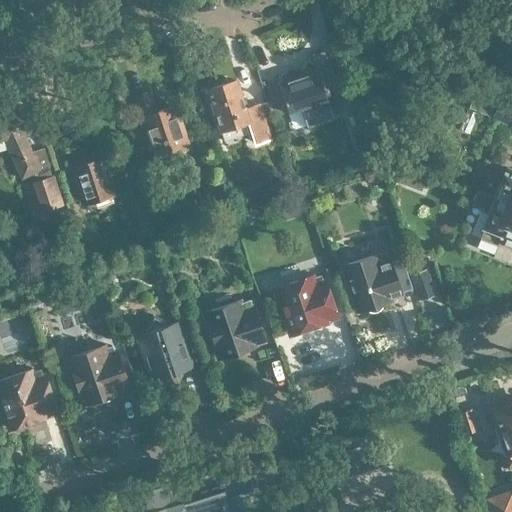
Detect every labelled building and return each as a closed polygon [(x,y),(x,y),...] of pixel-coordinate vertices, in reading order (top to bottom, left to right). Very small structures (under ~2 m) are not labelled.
[(266,85),(271,101),(274,111),(275,114),(288,110),(289,112),(300,108),(306,125),(333,116),(327,99),(322,86),(336,80),(326,50),(311,54),(315,69),(279,80),(279,81),(266,85)] [(270,112),(274,111),(271,101),(261,104),(260,103),(245,108),(236,79),(207,89),(224,140),(250,132),(254,144),(272,138),(272,136),(278,134),(270,112)] [(491,118),(511,126),(511,106),(498,100),(498,101),(475,91),(469,108),(491,117),(491,118)] [(156,159),(187,148),(174,105),(154,112),(148,92),(135,96),(156,159)] [(24,133),(27,132),(20,110),(0,116),(0,140),(3,140),(21,179),(35,172),(38,179),(31,182),(41,211),(63,204),(53,175),(51,175),(48,167),(49,166),(43,148),(32,151),(24,133)] [(110,175),(114,173),(107,156),(73,168),(85,204),(117,194),(110,175)] [(378,179),(375,166),(362,170),(366,183),(378,179)] [(500,198),(511,202),(511,170),(508,169),(502,183),(505,185),(500,198)] [(228,209),(218,178),(199,184),(209,215),(209,216),(228,210),(228,209)] [(511,202),(500,198),(498,197),(485,230),(482,239),(511,250),(511,202)] [(297,200),(301,214),(307,212),(303,198),(297,200)] [(386,251),(374,255),(343,265),(359,310),(389,300),(388,296),(412,288),(402,258),(393,261),(392,258),(389,259),(386,251)] [(426,267),(411,273),(419,299),(435,294),(426,267)] [(324,318),(335,314),(325,282),(322,283),(320,275),(311,278),(310,276),(276,287),(291,333),(325,321),(324,318)] [(22,284),(28,300),(51,293),(45,276),(22,284)] [(252,343),(264,339),(250,299),(239,303),(238,300),(204,312),(219,357),(253,346),(252,343)] [(151,380),(193,366),(180,328),(152,314),(138,342),(151,380)] [(116,388),(127,384),(116,352),(114,353),(111,345),(102,348),(102,346),(67,358),(83,403),(117,392),(116,388)] [(43,413),(55,409),(44,377),(42,377),(39,370),(30,373),(29,371),(0,380),(0,397),(10,428),(44,416),(43,413)] [(492,410),(501,438),(511,433),(511,402),(502,406),(492,410)] [(458,413),(464,433),(478,429),(471,409),(458,413)] [(379,461),(370,432),(346,439),(356,469),(379,461)] [(511,433),(501,438),(511,471),(511,433)] [(271,458),(257,463),(263,479),(277,474),(271,458)] [(180,511),(180,509),(169,511),(246,511),(242,497),(258,492),(253,475),(200,492),(201,496),(205,508),(193,511),(180,511)] [(511,489),(484,498),(488,511),(493,511),(511,506),(511,489)]
